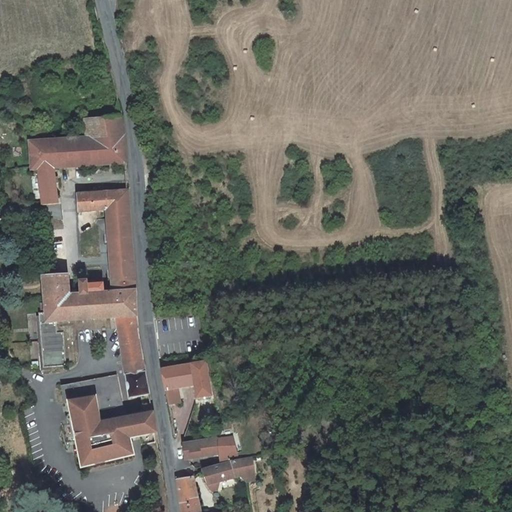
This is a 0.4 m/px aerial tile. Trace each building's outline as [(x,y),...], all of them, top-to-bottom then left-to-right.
[(111,54),(103,56),(106,63),(113,62),(111,54)] [(123,101),(114,66),(109,67),(118,102),(123,101)] [(124,108),(86,111),(88,131),(46,135),(44,114),(30,115),(34,162),(42,162),(48,195),(64,193),(59,159),(130,155),(124,108)] [(111,198),(119,275),(141,272),(136,218),(132,182),(79,185),(81,202),(111,198)] [(11,210),(0,209),(0,218),(11,218),(11,210)] [(47,262),(50,283),(73,281),(71,258),(47,262)] [(84,267),(85,279),(108,276),(107,265),(84,267)] [(73,281),(50,283),(50,287),(50,289),(51,297),(43,297),(48,351),(72,349),(68,316),(59,317),(59,308),(122,301),(134,386),(154,383),(147,331),(143,294),(141,272),(119,275),(108,276),(85,279),(73,281)] [(171,359),(175,379),(187,378),(202,376),(204,388),(218,386),(214,353),(171,359)] [(161,421),(157,401),(127,406),(119,362),(85,365),(65,367),(67,384),(72,383),(82,450),(136,443),(134,425),(161,421)] [(189,392),(187,378),(175,379),(177,394),(189,392)] [(241,428),(221,430),(224,447),(226,458),(243,456),(249,454),(241,428)] [(224,447),(221,430),(191,435),(192,437),(194,452),(198,451),(224,447)] [(244,458),(207,465),(210,479),(246,473),(247,477),(260,474),(257,453),(249,454),(243,456),(244,458)] [(187,492),(202,489),(197,467),(184,470),(187,492)] [(187,492),(190,509),(206,507),(202,489),(187,492)]
